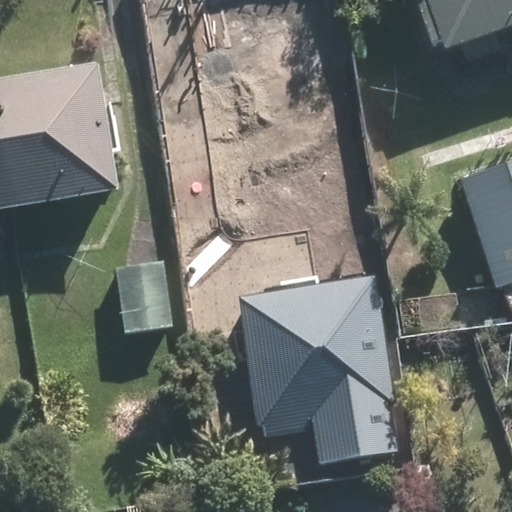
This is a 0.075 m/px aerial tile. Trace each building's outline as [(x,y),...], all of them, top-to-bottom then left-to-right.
[(511,0),(425,0),(440,51),(511,29),(511,0)] [(104,63),(0,79),(0,212),(124,193),(104,63)] [(511,164),(468,180),(508,291),(511,289),(511,164)] [(186,259),(132,266),(140,331),(195,324),(186,259)] [(385,277),(248,297),(269,436),(325,428),(324,418),(404,406),(385,277)]
